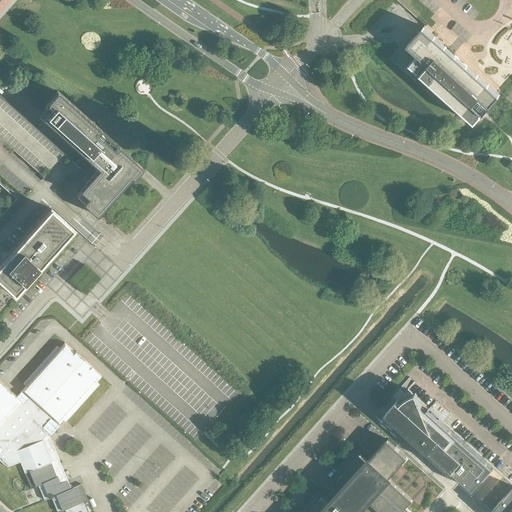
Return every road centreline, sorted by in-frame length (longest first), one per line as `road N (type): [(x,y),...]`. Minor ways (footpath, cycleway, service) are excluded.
road 1 (unclassified): [(275,91),(114,272)]
road 2 (unclassified): [(351,399),(408,336),(511,428)]
road 3 (tertiary): [(511,205),(457,168),(316,107)]
road 4 (tertiary): [(131,0),(275,91)]
road 5 (unclassified): [(478,511),(351,399)]
road 6 (unclassified): [(252,511),(351,399)]
road 7 (tertiary): [(286,76),(178,0)]
